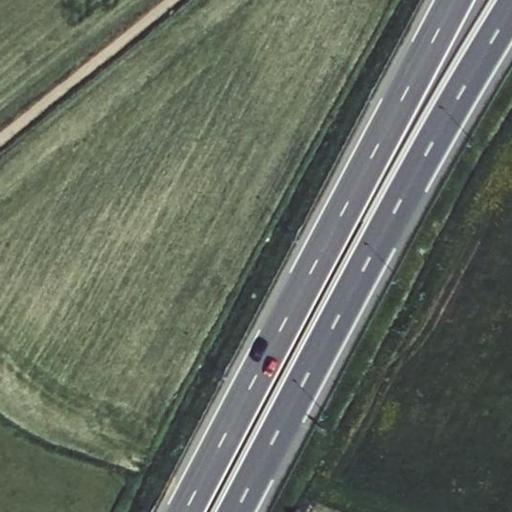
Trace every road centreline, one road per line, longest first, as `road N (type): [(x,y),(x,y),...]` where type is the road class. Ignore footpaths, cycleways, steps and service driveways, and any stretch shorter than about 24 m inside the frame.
road 1 (trunk): [(453,0),(185,511)]
road 2 (trunk): [(236,511),(389,219),(511,9)]
